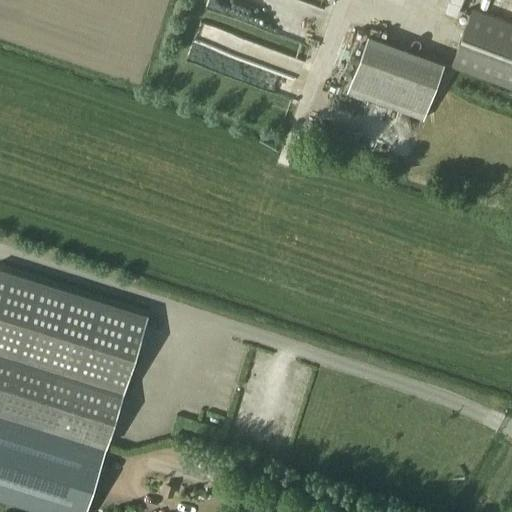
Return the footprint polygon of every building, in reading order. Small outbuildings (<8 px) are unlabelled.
[(511,87),(511,23),(472,8),(452,65),(511,87)] [(213,51),(219,53),(227,31),(202,22),(187,60),(207,67),(213,51)] [(444,62),(367,34),(346,90),(423,118),(444,62)] [(0,267),(0,496),(49,511),(85,511),(148,314),(0,267)] [(240,465),(236,479),(250,484),(255,470),(240,465)] [(165,483),(162,493),(172,495),(175,486),(165,483)]
